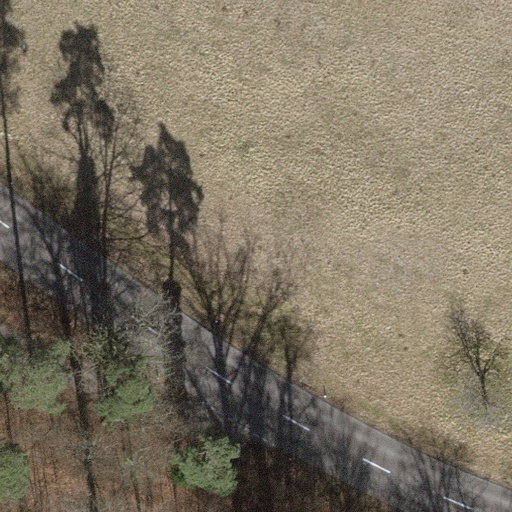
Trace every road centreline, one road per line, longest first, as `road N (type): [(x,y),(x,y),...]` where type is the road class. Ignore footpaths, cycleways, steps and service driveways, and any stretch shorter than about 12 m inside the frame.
road 1 (secondary): [(0,215),(312,432),(472,511)]
road 2 (track): [(312,432),(220,429),(0,333)]
